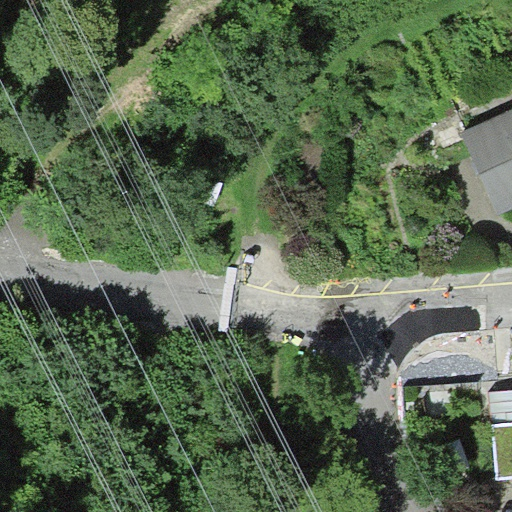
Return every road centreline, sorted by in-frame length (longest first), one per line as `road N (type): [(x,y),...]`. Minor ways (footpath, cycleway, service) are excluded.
road 1 (track): [(214,0),(0,198)]
road 2 (residential): [(355,317),(368,425),(385,483),(405,511)]
road 3 (residential): [(198,299),(0,281)]
road 4 (residential): [(198,299),(271,315),(355,317)]
road 5 (residential): [(355,317),(511,300)]
